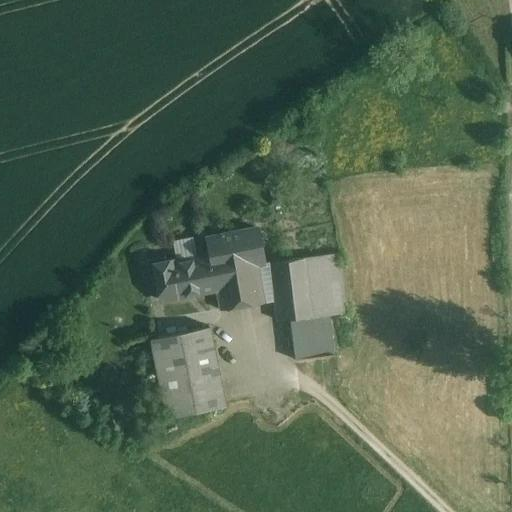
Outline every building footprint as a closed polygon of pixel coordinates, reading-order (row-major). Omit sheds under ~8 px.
[(258,228),(205,239),(208,255),(196,257),(176,261),(176,259),(153,263),(160,300),(215,289),(219,309),(265,302),(258,266),(265,265),(265,262),(258,228)] [(172,242),(176,259),(176,261),(196,257),(192,238),(172,242)] [(339,253),(305,257),(311,317),(329,315),(346,313),(339,253)] [(305,257),(269,262),(274,300),(277,320),(289,318),(311,317),(305,257)] [(269,262),(265,262),(265,265),(258,266),(265,302),(274,300),(269,262)] [(329,315),(311,317),(289,318),(294,359),(333,355),(329,315)] [(209,326),(149,338),(165,417),(225,405),(209,326)]
